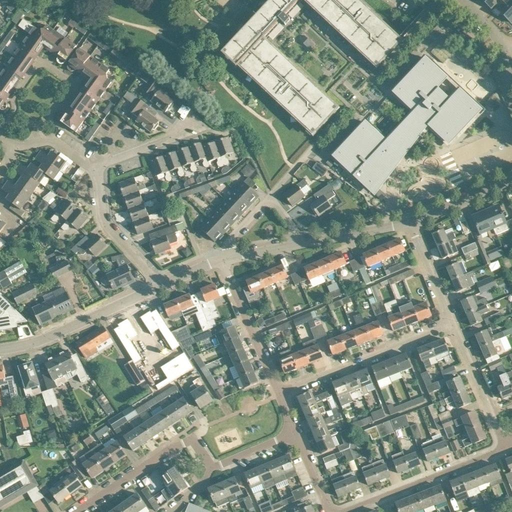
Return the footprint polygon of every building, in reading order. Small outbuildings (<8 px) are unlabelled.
[(272,0),(270,3),(267,6),(258,15),(255,18),(250,23),(238,37),(236,38),(235,40),(224,51),(238,64),(248,74),(250,72),(255,76),(252,78),(263,88),(265,86),(270,90),(267,92),(278,102),(280,100),(284,104),(282,106),(293,116),(295,114),(299,118),(297,120),(308,130),(310,128),(315,133),(319,128),(320,129),(328,120),(327,120),(336,111),(330,106),(332,104),(321,94),(320,96),(315,92),(317,89),(307,80),(305,82),(300,78),(302,76),(292,66),(290,68),(285,64),(287,62),(277,52),(275,54),(270,50),(273,48),(272,47),(263,39),(298,0),(304,0),(310,5),(371,62),(373,60),(378,65),(382,61),(383,61),(391,52),(399,43),(394,38),(396,36),(357,0),(272,0)] [(481,0),(491,9),(499,0),(481,0)] [(511,0),(499,0),(491,9),(494,6),(511,24),(511,23),(511,0)] [(52,7),(63,16),(65,13),(54,4),(52,7)] [(34,27),(30,34),(36,39),(37,45),(41,48),(47,47),(50,43),(49,36),(53,30),(47,25),(44,29),(38,30),(34,27)] [(50,43),(47,47),(54,52),(57,48),(58,49),(66,39),(53,30),(49,36),(50,43)] [(30,34),(21,46),(35,57),(41,48),(37,45),(36,39),(30,34)] [(7,36),(0,45),(0,46),(3,49),(11,39),(7,36)] [(93,42),(98,46),(101,42),(96,38),(93,42)] [(57,48),(54,52),(59,56),(57,58),(57,59),(57,60),(57,61),(57,62),(58,63),(59,64),(60,64),(61,64),(62,64),(63,64),(64,64),(64,63),(65,63),(76,47),(66,39),(58,49),(57,48)] [(114,49),(103,41),(102,42),(101,42),(98,46),(105,51),(106,51),(110,54),(114,49)] [(21,46),(14,57),(28,67),(35,57),(21,46)] [(80,49),(68,65),(68,66),(67,67),(67,68),(67,69),(68,69),(68,70),(69,71),(70,71),(71,72),(72,72),(73,72),(74,71),(75,70),(77,68),(81,72),(84,67),(83,67),(90,56),(80,49)] [(114,49),(108,57),(125,70),(131,62),(114,49)] [(84,67),(81,72),(89,77),(91,73),(98,71),(102,65),(90,56),(83,67),(84,67)] [(14,57),(6,67),(21,77),(28,67),(14,57)] [(449,143),(480,110),(458,90),(448,100),(436,89),(446,78),(424,58),(393,91),(414,111),(385,142),(364,122),(333,155),(371,191),(402,158),(398,155),(428,123),(449,143)] [(91,73),(89,77),(90,83),(94,86),(100,84),(107,89),(111,82),(107,80),(106,74),(109,70),(102,65),(98,71),(91,73)] [(6,67),(0,75),(0,77),(13,87),(21,77),(6,67)] [(0,77),(0,93),(2,95),(2,93),(7,97),(13,87),(0,77)] [(151,102),(157,106),(165,112),(167,110),(170,110),(173,105),(173,103),(173,102),(161,93),(165,88),(153,79),(144,91),(150,96),(151,95),(154,98),(151,102)] [(90,83),(84,91),(98,101),(107,89),(100,84),(94,86),(90,83)] [(84,91),(76,101),(91,111),(98,101),(84,91)] [(139,117),(136,121),(151,132),(152,130),(154,130),(158,125),(158,122),(159,121),(146,112),(150,108),(142,102),(138,99),(129,111),(136,115),(139,117)] [(76,101),(70,110),(74,114),(73,115),(83,122),(91,111),(76,101)] [(59,120),(59,121),(76,133),(83,122),(73,115),(74,114),(70,110),(66,115),(65,114),(64,113),(63,113),(62,113),(61,113),(60,114),(59,114),(58,115),(58,116),(58,117),(58,118),(58,119),(58,120),(59,120)] [(228,137),(215,142),(224,166),(227,165),(228,163),(227,160),(226,158),(225,156),(234,153),(228,137)] [(209,162),(203,146),(201,142),(189,147),(194,162),(203,159),(203,162),(203,164),(203,167),(206,168),(210,166),(209,162)] [(215,142),(203,146),(209,162),(217,159),(217,161),(216,164),(217,167),(220,168),(224,166),(215,142)] [(189,147),(176,152),(182,167),(190,164),(191,166),(190,168),(191,172),(193,173),(197,171),(194,162),(189,147)] [(48,157),(41,151),(38,155),(60,171),(66,162),(58,156),(52,152),(48,157)] [(176,152),(163,156),(169,172),(178,169),(179,171),(178,173),(179,176),(181,177),(185,176),(182,167),(176,152)] [(61,153),(58,156),(66,162),(70,165),(73,162),(61,153)] [(60,171),(38,155),(35,160),(42,165),(39,169),(39,170),(46,175),(53,180),(60,171)] [(163,156),(150,161),(156,177),(165,173),(166,175),(165,178),(166,181),(168,182),(172,180),(169,172),(163,156)] [(328,171),(317,162),(312,168),(323,177),(328,171)] [(21,163),(18,168),(40,184),(46,175),(39,170),(39,169),(32,164),(28,169),(21,163)] [(242,170),(240,172),(247,179),(249,177),(255,171),(248,164),(242,170)] [(40,184),(18,168),(15,172),(22,177),(19,182),(33,192),(40,184)] [(71,179),(76,183),(84,173),(79,169),(71,179)] [(145,179),(143,175),(119,184),(119,185),(118,187),(119,190),(121,191),(124,197),(139,191),(136,182),(138,182),(141,183),(143,182),(145,179)] [(189,187),(195,185),(193,179),(187,181),(189,187)] [(304,180),(284,195),(292,206),(305,196),(300,190),(308,184),(304,180)] [(8,181),(5,185),(27,201),(33,192),(19,182),(16,187),(8,181)] [(244,183),(235,192),(249,205),(252,202),(253,202),(259,196),(251,190),(244,183)] [(330,184),(313,195),(317,201),(310,205),(318,217),(332,207),(327,201),(335,195),(332,191),(334,189),(330,184)] [(27,201),(5,185),(2,190),(10,195),(6,200),(20,210),(17,214),(21,217),(24,213),(21,210),(27,201)] [(57,193),(64,198),(69,191),(62,187),(57,193)] [(377,187),(374,190),(373,192),(381,200),(383,199),(386,196),(377,187)] [(148,188),(139,191),(124,197),(124,198),(124,200),(125,203),(126,203),(128,209),(144,204),(144,203),(141,195),(143,194),(145,195),(148,194),(149,192),(148,188)] [(42,198),(48,203),(57,195),(51,191),(42,198)] [(235,192),(226,201),(241,215),(247,209),(246,208),(249,205),(235,192)] [(62,200),(60,202),(60,206),(61,207),(51,219),(53,222),(56,222),(58,219),(58,217),(60,215),(67,221),(61,228),(78,209),(67,200),(65,202),(62,200)] [(152,200),(144,203),(144,204),(128,209),(129,211),(128,213),(129,215),(131,216),(133,222),(148,217),(148,216),(145,208),(147,207),(150,208),(153,207),(154,204),(152,200)] [(226,201),(217,210),(232,223),(235,220),(236,221),(241,215),(226,201)] [(499,206),(486,212),(496,235),(509,230),(499,206)] [(78,209),(61,228),(64,231),(67,230),(69,228),(68,226),(70,224),(78,230),(88,217),(78,209)] [(217,210),(209,219),(224,234),(230,228),(229,227),(232,223),(217,210)] [(473,217),(477,226),(480,234),(487,231),(490,238),(496,235),(486,212),(473,217)] [(148,217),(133,222),(133,223),(132,225),(134,228),(135,229),(138,235),(153,229),(150,220),(152,219),(155,220),(157,219),(159,217),(157,213),(148,216),(148,217)] [(200,228),(207,235),(214,242),(217,239),(219,239),(224,234),(209,219),(200,228)] [(460,223),(464,232),(465,235),(471,233),(466,220),(460,223)] [(183,223),(158,232),(160,238),(151,241),(155,254),(171,249),(170,245),(177,242),(177,239),(176,237),(176,236),(175,233),(185,229),(183,223)] [(437,247),(453,240),(456,239),(453,233),(446,236),(444,230),(432,234),(437,247)] [(86,236),(74,247),(71,250),(76,254),(78,252),(80,254),(84,254),(86,253),(86,250),(88,248),(94,256),(106,245),(97,234),(90,241),(86,236)] [(399,239),(387,244),(393,257),(405,251),(399,239)] [(453,240),(437,247),(443,259),(458,252),(453,240)] [(475,243),(476,244),(478,249),(485,266),(491,264),(481,241),(475,243)] [(464,255),(478,249),(476,244),(475,243),(461,249),(462,250),(464,255)] [(387,244),(375,249),(381,262),(393,257),(387,244)] [(181,251),(187,258),(192,254),(187,247),(181,251)] [(363,255),(364,256),(368,267),(381,262),(375,249),(363,255)] [(478,249),(464,255),(466,260),(480,254),(478,249)] [(341,252),(329,257),(334,270),(346,265),(341,252)] [(104,286),(107,286),(111,284),(113,290),(125,285),(134,281),(127,265),(131,263),(124,254),(112,257),(112,262),(116,261),(120,270),(107,276),(103,278),(101,280),(101,282),(102,285),(104,286)] [(329,257),(316,263),(322,275),(334,270),(329,257)] [(365,285),(371,283),(360,257),(355,260),(359,270),(365,285)] [(359,270),(355,260),(349,262),(354,272),(359,270)] [(409,260),(396,266),(398,271),(411,266),(409,260)] [(67,261),(53,268),(50,269),(55,279),(72,270),(67,261)] [(304,268),(305,269),(310,281),(322,275),(316,263),(304,268)] [(447,268),(452,280),(463,275),(458,263),(447,268)] [(282,266),(270,271),(276,283),(288,278),(282,266)] [(389,269),(389,270),(384,271),(386,276),(391,274),(398,271),(396,266),(389,269)] [(413,269),(400,275),(403,280),(415,275),(413,269)] [(301,270),(296,273),(300,283),(306,281),(301,270)] [(12,283),(5,271),(0,273),(0,284),(3,289),(12,283)] [(270,271),(258,276),(264,288),(276,283),(270,271)] [(473,271),(463,275),(452,280),(457,292),(474,285),(471,277),(475,276),(473,271)] [(290,275),(291,276),(298,294),(304,291),(300,283),(296,273),(290,275)] [(400,275),(392,278),(394,284),(403,280),(400,275)] [(264,288),(258,276),(246,281),(252,293),(264,288)] [(476,284),(478,289),(492,283),(489,278),(476,284)] [(11,293),(17,304),(38,293),(35,287),(37,286),(36,284),(34,285),(33,282),(11,293)] [(492,283),(478,289),(481,294),(494,288),(492,283)] [(207,321),(214,318),(210,309),(214,307),(212,300),(220,297),(215,284),(201,290),(201,291),(196,294),(200,304),(201,307),(205,316),(207,321)] [(370,287),(374,298),(381,314),(386,312),(376,285),(370,287)] [(32,309),(36,316),(40,325),(74,309),(64,287),(43,297),(46,303),(32,309)] [(343,295),(341,289),(329,294),(332,299),(343,295)] [(190,294),(177,300),(182,311),(184,318),(196,314),(200,324),(207,321),(205,316),(201,307),(200,304),(195,306),(190,294)] [(25,322),(27,321),(0,295),(0,309),(4,313),(0,317),(0,330),(17,327),(16,321),(25,320),(25,322)] [(461,302),(466,314),(488,305),(485,298),(478,301),(476,295),(461,302)] [(348,297),(340,300),(343,306),(350,303),(348,297)] [(374,298),(369,300),(376,316),(381,314),(374,298)] [(177,300),(163,305),(168,317),(182,311),(177,300)] [(328,305),(330,311),(343,306),(340,300),(328,305)] [(410,300),(398,305),(406,326),(419,322),(413,308),(410,300)] [(426,303),(413,308),(419,322),(431,317),(426,303)] [(390,309),(393,316),(388,318),(394,331),(406,326),(398,305),(390,309)] [(488,305),(466,314),(471,326),(483,321),(480,315),(488,312),(485,306),(488,305)] [(147,312),(139,317),(150,333),(158,328),(172,350),(179,345),(178,343),(173,335),(171,333),(156,309),(148,313),(147,312)] [(262,316),(255,319),(257,324),(264,321),(267,327),(277,323),(275,317),(272,311),(262,316)] [(285,313),(275,317),(277,323),(287,319),(285,313)] [(293,320),(296,328),(308,323),(313,336),(319,334),(315,323),(311,313),(293,320)] [(503,318),(500,313),(484,320),(486,325),(503,318)] [(358,330),(353,332),(358,345),(371,340),(365,327),(360,314),(353,317),(358,330)] [(122,325),(114,330),(133,361),(135,364),(142,359),(131,341),(139,336),(128,319),(120,324),(122,325)] [(320,321),(315,323),(319,334),(321,338),(326,336),(320,321)] [(288,322),(281,325),(283,331),(291,328),(288,322)] [(378,322),(365,327),(371,340),(384,335),(378,322)] [(222,324),(194,336),(197,342),(213,335),(215,334),(220,346),(225,344),(239,338),(234,326),(224,330),(222,324)] [(281,325),(268,331),(271,336),(283,331),(281,325)] [(192,337),(187,326),(171,333),(173,335),(178,343),(184,341),(192,337)] [(77,344),(82,352),(87,359),(98,352),(96,347),(102,344),(110,338),(103,327),(77,344)] [(475,335),(480,347),(500,339),(511,333),(511,327),(502,332),(493,336),(490,329),(475,335)] [(353,332),(341,337),(346,350),(358,345),(353,332)] [(328,342),(329,346),(333,355),(346,350),(341,337),(328,342)] [(239,338),(225,344),(230,355),(243,349),(239,338)] [(303,344),(305,350),(310,364),(323,359),(315,339),(303,344)] [(444,339),(430,344),(435,357),(437,361),(444,359),(445,362),(451,360),(444,339)] [(500,339),(480,347),(486,360),(497,355),(505,351),(500,339)] [(430,344),(418,350),(422,362),(423,362),(426,370),(432,367),(429,359),(435,357),(430,344)] [(243,349),(230,355),(235,366),(248,360),(243,349)] [(191,350),(184,353),(189,361),(194,358),(194,357),(191,350)] [(285,374),(298,369),(292,355),(290,350),(278,355),(272,357),(275,362),(280,361),(285,374)] [(305,350),(292,355),(298,369),(310,364),(305,350)] [(68,351),(56,356),(65,375),(75,370),(81,383),(89,379),(81,364),(76,367),(68,351)] [(167,379),(155,386),(158,390),(185,373),(194,368),(189,361),(184,353),(160,368),(167,379)] [(406,354),(395,359),(400,373),(412,368),(406,354)] [(194,357),(194,358),(196,362),(197,364),(200,368),(205,365),(198,355),(194,357)] [(44,362),(53,380),(56,387),(68,382),(65,375),(56,356),(44,362)] [(395,359),(383,363),(389,377),(400,373),(395,359)] [(500,359),(497,360),(488,364),(491,371),(503,366),(500,359)] [(248,360),(235,366),(240,378),(253,372),(248,360)] [(135,364),(133,361),(125,366),(137,385),(140,383),(145,380),(135,364)] [(19,367),(22,377),(24,382),(22,382),(26,396),(32,394),(30,388),(39,386),(32,363),(19,367)] [(383,363),(372,368),(377,382),(389,377),(383,363)] [(205,365),(200,368),(206,379),(212,376),(205,365)] [(3,366),(0,366),(0,386),(8,385),(10,398),(17,397),(15,385),(14,385),(13,377),(5,379),(3,366)] [(454,366),(444,370),(441,371),(444,379),(457,374),(454,366)] [(199,376),(194,368),(185,373),(191,381),(199,376)] [(365,386),(372,383),(367,369),(355,374),(361,388),(364,396),(368,394),(365,386)] [(253,372),(240,378),(244,389),(258,383),(253,372)] [(427,372),(420,374),(425,387),(432,384),(427,372)] [(355,374),(344,379),(351,396),(352,400),(358,398),(364,396),(361,388),(355,374)] [(511,395),(511,387),(506,374),(500,376),(504,386),(498,388),(503,399),(511,395)] [(212,376),(206,379),(213,388),(218,386),(212,376)] [(465,391),(460,378),(447,383),(450,391),(438,396),(441,401),(444,400),(453,396),(465,391)] [(190,386),(189,390),(192,395),(201,408),(212,401),(198,379),(194,382),(195,384),(190,386)] [(341,406),(346,405),(344,399),(351,396),(344,379),(332,383),(341,406)] [(146,382),(140,385),(144,391),(146,390),(149,388),(146,382)] [(428,394),(440,389),(437,382),(432,384),(425,387),(428,394)] [(175,385),(165,392),(168,397),(179,390),(175,385)] [(218,386),(213,388),(220,400),(225,397),(218,386)] [(53,389),(47,391),(53,408),(59,405),(53,389)] [(53,408),(47,391),(42,393),(47,407),(52,405),(53,408)] [(444,400),(447,405),(455,401),(458,409),(471,403),(465,391),(453,396),(444,400)] [(165,392),(155,398),(158,403),(168,397),(165,392)] [(297,398),(302,409),(316,403),(327,399),(330,397),(327,392),(313,398),(311,392),(297,398)] [(96,399),(108,416),(114,412),(108,403),(109,403),(103,394),(96,399)] [(423,397),(411,401),(413,407),(425,402),(423,397)] [(155,398),(145,404),(148,409),(158,403),(155,398)] [(184,398),(174,405),(183,418),(193,411),(184,398)] [(411,401),(400,405),(402,411),(413,407),(411,401)] [(316,403),(302,409),(307,420),(321,414),(325,413),(323,407),(318,409),(316,403)] [(145,404),(135,411),(138,416),(148,409),(145,404)] [(387,406),(390,416),(402,411),(400,405),(394,408),(392,404),(387,406)] [(174,405),(164,411),(173,424),(183,418),(174,405)] [(132,406),(122,412),(128,422),(138,416),(135,411),(132,406)] [(321,414),(307,420),(312,432),(326,426),(325,425),(332,423),(341,419),(336,408),(331,410),(333,416),(329,417),(330,417),(323,420),(321,414)] [(371,413),(372,416),(374,422),(385,418),(382,409),(371,413)] [(164,411),(154,418),(163,431),(173,424),(164,411)] [(449,411),(438,415),(439,417),(441,422),(450,418),(452,417),(449,411)] [(114,430),(117,428),(128,422),(122,412),(108,421),(114,430)] [(474,412),(465,416),(462,417),(462,418),(454,421),(456,427),(464,424),(468,431),(480,426),(474,412)] [(26,415),(18,417),(22,429),(29,427),(26,415)] [(405,415),(390,421),(394,430),(403,427),(403,429),(409,427),(415,440),(421,437),(416,424),(409,426),(405,415)] [(372,416),(360,421),(362,426),(374,422),(372,416)] [(433,419),(438,430),(444,428),(441,422),(439,417),(433,419)] [(154,418),(144,424),(153,438),(163,431),(154,418)] [(444,428),(448,426),(453,424),(450,418),(441,422),(444,428)] [(362,426),(360,421),(348,425),(350,431),(362,426)] [(390,421),(376,426),(380,438),(395,432),(394,430),(390,421)] [(144,424),(134,431),(143,444),(153,438),(144,424)] [(326,426),(312,432),(317,443),(330,437),(337,434),(339,433),(344,431),(345,431),(343,425),(328,431),(326,426)] [(109,431),(106,426),(95,434),(98,439),(109,431)] [(380,438),(376,426),(361,432),(363,438),(369,435),(372,441),(380,438)] [(470,438),(462,441),(465,447),(486,439),(480,426),(468,431),(470,438)] [(119,428),(115,432),(119,437),(123,433),(119,428)] [(24,436),(17,438),(19,446),(33,442),(30,431),(23,432),(24,436)] [(124,438),(127,443),(133,451),(143,444),(134,431),(124,438)] [(344,431),(339,433),(344,444),(337,447),(340,452),(349,448),(350,441),(351,437),(347,438),(344,431)] [(81,438),(86,446),(93,441),(88,434),(81,438)] [(330,437),(317,443),(322,454),(335,448),(330,437)] [(443,437),(432,441),(439,458),(450,453),(446,441),(445,442),(443,437)] [(350,441),(349,448),(354,460),(361,458),(354,440),(350,441)] [(450,443),(450,444),(454,452),(461,449),(457,440),(450,443)] [(117,441),(105,449),(114,463),(126,455),(117,441)] [(432,441),(421,445),(428,462),(439,458),(432,441)] [(101,443),(90,451),(103,471),(114,463),(105,449),(101,443)] [(71,448),(75,453),(81,449),(77,444),(71,448)] [(340,452),(335,454),(336,459),(345,456),(347,463),(348,463),(351,472),(343,476),(349,493),(361,488),(356,476),(360,475),(354,460),(349,448),(340,452)] [(83,465),(87,470),(92,478),(103,471),(90,451),(83,456),(87,462),(83,465)] [(398,474),(402,472),(404,473),(409,471),(409,469),(404,457),(402,452),(391,457),(394,462),(393,462),(398,474)] [(416,453),(404,457),(409,469),(420,465),(416,453)] [(335,454),(323,459),(325,464),(336,459),(335,454)] [(289,455),(278,460),(287,480),(297,475),(295,470),(289,455)] [(0,474),(0,508),(39,486),(24,460),(0,474)] [(278,460),(267,464),(276,485),(287,480),(278,460)] [(386,480),(387,478),(390,476),(386,465),(385,465),(383,460),(373,464),(379,481),(381,482),(386,480)] [(70,465),(76,473),(82,481),(86,477),(81,470),(81,469),(76,461),(70,465)] [(256,469),(262,484),(265,490),(276,485),(267,464),(256,469)] [(373,464),(362,468),(364,473),(363,474),(368,485),(379,481),(373,464)] [(496,464),(484,469),(489,483),(501,478),(496,464)] [(167,465),(157,472),(161,477),(168,487),(181,478),(174,468),(171,470),(167,465)] [(245,474),(249,483),(251,489),(262,484),(256,469),(245,474)] [(489,483),(484,469),(473,473),(478,487),(489,483)] [(478,487),(473,473),(461,478),(467,492),(469,498),(481,493),(478,487)] [(67,476),(61,481),(71,494),(82,486),(74,474),(69,478),(67,476)] [(349,493),(343,476),(332,480),(338,497),(349,493)] [(168,487),(162,491),(169,501),(188,488),(181,478),(168,487)] [(235,478),(222,484),(230,504),(238,501),(235,494),(240,492),(235,478)] [(467,492),(461,478),(450,482),(455,496),(461,494),(463,500),(469,498),(467,492)] [(51,491),(50,492),(59,503),(71,494),(61,481),(54,485),(56,488),(51,491)] [(51,491),(45,483),(38,488),(44,496),(49,493),(50,492),(51,491)] [(215,502),(217,507),(229,502),(230,504),(222,484),(209,489),(214,503),(215,502)] [(440,486),(429,490),(435,505),(446,501),(440,486)] [(146,488),(141,491),(148,501),(153,497),(146,488)] [(429,490),(418,495),(424,510),(435,505),(429,490)] [(305,491),(293,496),(295,501),(307,497),(305,491)] [(137,494),(127,501),(135,511),(138,511),(146,507),(137,494)] [(418,495),(407,499),(411,511),(417,511),(424,510),(418,495)] [(255,511),(249,496),(242,499),(247,510),(248,510),(249,511),(255,511)] [(293,496),(282,501),(285,506),(295,501),(293,496)] [(39,511),(53,511),(44,497),(34,503),(39,511)] [(153,497),(148,501),(155,511),(160,508),(153,497)] [(508,497),(498,502),(500,507),(510,502),(508,497)] [(395,503),(398,511),(411,511),(407,499),(395,503)] [(135,511),(127,501),(118,507),(120,511),(135,511)] [(282,501),(272,506),(274,511),(285,506),(282,501)] [(498,502),(486,507),(487,511),(489,511),(500,507),(498,502)] [(209,511),(189,503),(185,511),(209,511)] [(313,511),(311,506),(307,508),(304,503),(290,509),(291,511),(313,511)]
